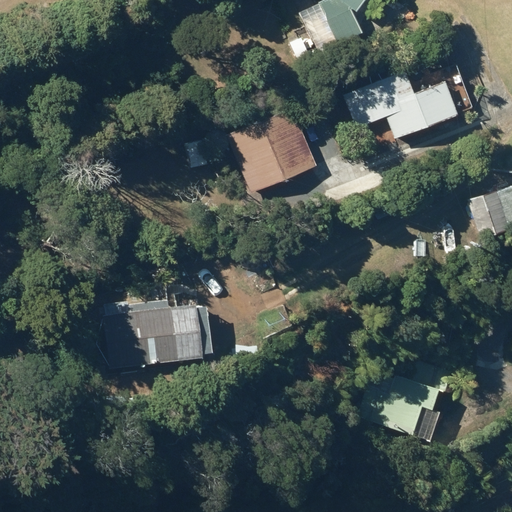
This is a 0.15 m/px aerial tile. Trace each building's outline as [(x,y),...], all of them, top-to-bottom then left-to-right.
[(362,28),(350,2),(347,0),(317,0),(297,10),(320,57),(342,45),(339,39),(362,28)] [(297,59),(309,54),(304,42),(292,47),(297,59)] [(393,135),(457,110),(445,77),(420,87),(411,64),(371,79),(393,135)] [(317,162),(293,104),(228,131),(252,189),(317,162)] [(204,138),(186,140),(189,167),(207,165),(204,138)] [(511,183),(467,197),(479,235),(509,225),(508,221),(511,220),(511,183)] [(168,304),(168,296),(102,305),(110,366),(202,354),(202,349),(212,347),(206,301),(197,302),(196,299),(168,304)] [(511,343),(511,314),(478,305),(467,348),(508,359),(511,343)] [(412,432),(421,402),(431,405),(437,387),(444,389),(451,368),(416,357),(410,378),(395,373),(393,378),(363,367),(347,410),(412,432)]
